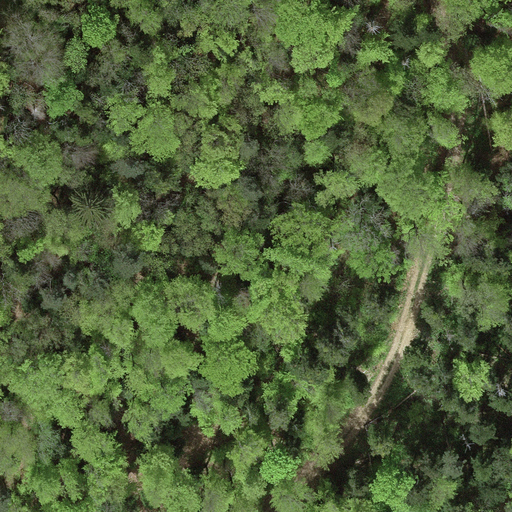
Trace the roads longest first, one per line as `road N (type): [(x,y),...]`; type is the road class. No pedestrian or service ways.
road 1 (track): [(267,511),(362,418),(400,351),(460,124),(457,73),(434,0)]
road 2 (track): [(392,0),(352,67),(307,105),(0,286)]
